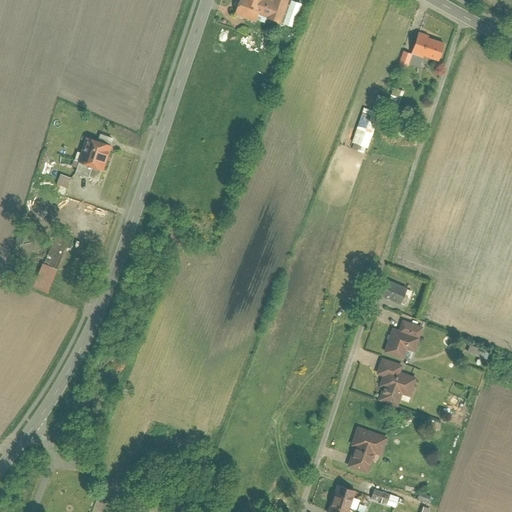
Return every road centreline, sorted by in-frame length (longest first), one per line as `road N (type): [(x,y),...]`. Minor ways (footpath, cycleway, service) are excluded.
road 1 (tertiary): [(29,434),(116,269),(208,0)]
road 2 (residential): [(371,300),(298,511)]
